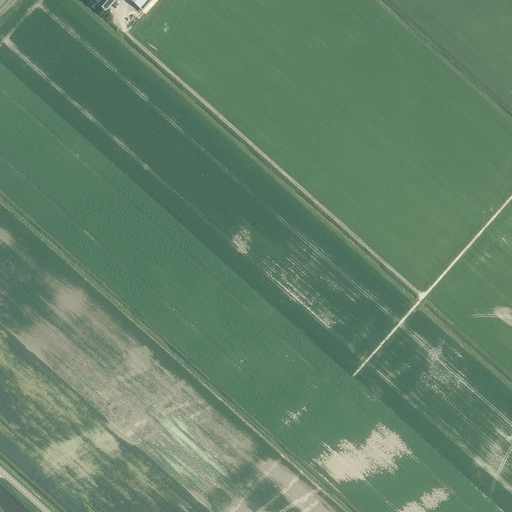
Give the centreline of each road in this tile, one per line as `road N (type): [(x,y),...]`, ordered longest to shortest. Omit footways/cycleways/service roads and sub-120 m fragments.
road 1 (track): [(122,0),(128,35),(423,298)]
road 2 (track): [(354,376),(511,197)]
